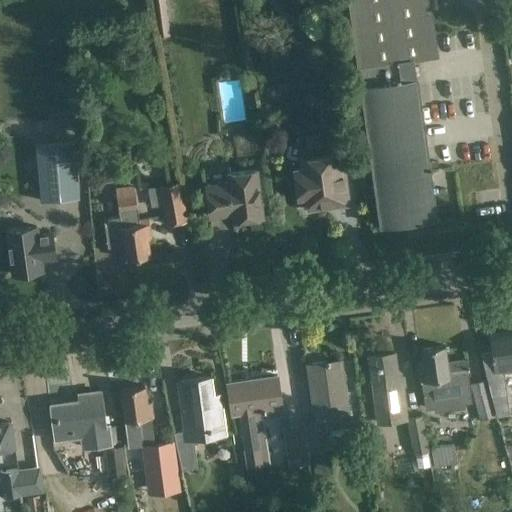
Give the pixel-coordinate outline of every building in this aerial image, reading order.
[(155,0),(160,36),(169,35),(164,0),(155,0)] [(361,87),(378,206),(380,226),(437,218),(434,201),(432,185),(415,60),(438,57),(430,0),(349,0),(359,67),(362,67),(365,87),(361,87)] [(318,33),(327,41),(332,40),(335,34),(334,30),(326,23),(321,25),(319,29),(318,33)] [(52,120),(35,121),(36,131),(53,130),(52,120)] [(13,123),(0,124),(0,134),(14,133),(13,123)] [(74,141),(36,145),(41,201),(79,197),(74,141)] [(294,169),(298,199),(307,198),(309,210),(349,205),(344,167),(339,168),(337,155),(302,160),(303,168),(294,169)] [(226,179),(205,182),(210,215),(232,212),(233,220),(242,219),(263,216),(257,169),(225,173),(226,179)] [(183,183),(159,187),(166,226),(190,222),(183,183)] [(152,238),(149,217),(138,218),(133,186),(116,188),(119,216),(105,219),(109,250),(125,248),(126,259),(151,256),(148,238),(152,238)] [(9,243),(13,275),(37,271),(43,271),(41,257),(48,256),(48,258),(56,257),(52,232),(38,234),(37,226),(34,227),(13,229),(7,231),(9,243)] [(511,336),(492,339),(496,374),(511,372),(511,336)] [(421,381),(422,381),(426,409),(434,407),(435,412),(465,407),(464,403),(473,402),(468,375),(470,374),(468,359),(448,362),(445,346),(421,349),(423,359),(418,360),(421,380),(421,381)] [(378,423),(407,419),(408,418),(403,385),(399,385),(395,353),(369,356),(378,423)] [(316,422),(304,424),(307,443),(308,443),(310,453),(314,477),(330,473),(319,451),(332,448),(329,427),(349,424),(348,405),(342,360),(312,364),(315,389),(311,390),(316,422)] [(265,417),(283,414),(282,406),(281,396),(278,376),(249,380),(250,382),(228,386),(230,405),(231,412),(239,411),(246,464),(250,464),(271,461),(265,417)] [(178,381),(181,401),(185,429),(185,431),(174,432),(182,470),(197,468),(197,464),(193,437),(225,433),(222,406),(215,407),(211,377),(178,381)] [(479,420),(495,416),(485,380),(470,384),(479,420)] [(128,447),(142,445),(154,444),(150,418),(153,417),(151,402),(147,403),(145,386),(121,389),(125,421),(128,447)] [(105,426),(103,411),(101,391),(85,394),(85,400),(56,404),(57,416),(54,417),(55,421),(53,421),(56,440),(81,437),(82,449),(111,444),(108,425),(105,426)] [(422,416),(408,418),(407,419),(414,455),(429,452),(422,416)] [(0,448),(15,446),(12,422),(0,424),(0,448)] [(310,462),(307,443),(304,424),(282,427),(288,465),(310,462)] [(154,444),(142,445),(146,473),(158,472),(161,492),(181,489),(174,441),(154,444)] [(431,449),(434,467),(450,465),(451,470),(458,469),(453,445),(431,449)] [(121,448),(106,450),(110,476),(125,474),(121,448)] [(39,466),(20,469),(0,472),(2,485),(5,498),(42,492),(39,466)] [(40,511),(38,496),(26,498),(28,511),(40,511)] [(466,502),(468,511),(478,508),(476,500),(466,502)]
